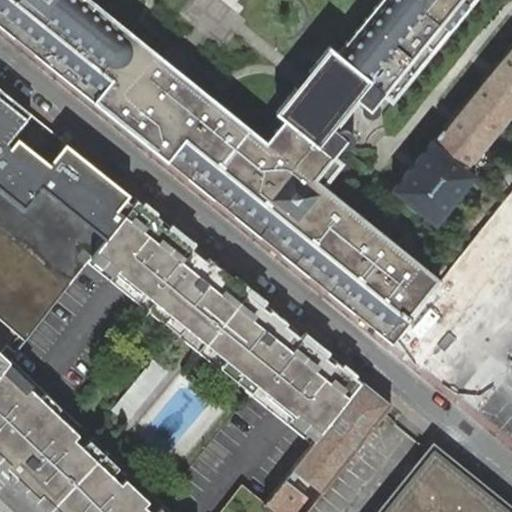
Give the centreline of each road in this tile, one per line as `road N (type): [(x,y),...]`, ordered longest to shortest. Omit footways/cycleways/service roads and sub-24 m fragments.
road 1 (residential): [(397,372),(0,51)]
road 2 (unknown): [(511,467),(397,372)]
road 3 (unknown): [(340,511),(431,400)]
